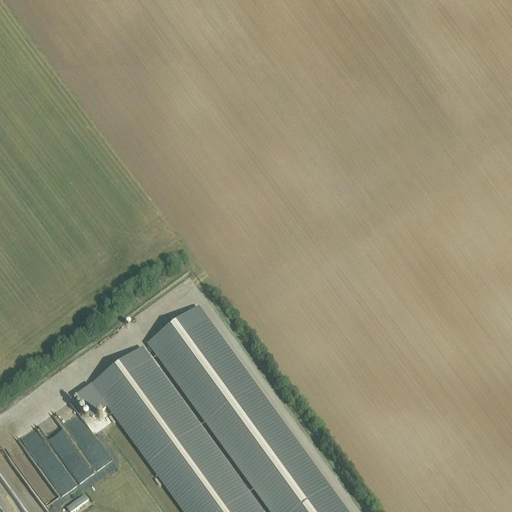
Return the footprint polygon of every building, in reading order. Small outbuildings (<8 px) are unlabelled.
[(200,308),(148,346),(268,511),(261,511),(143,349),(91,387),(181,511),(296,511),(330,488),(200,308)] [(96,472),(111,462),(71,402),(55,413),(88,462),(72,472),(80,484),(96,473),(96,472)] [(76,485),(53,452),(36,464),(19,439),(4,449),(25,478),(40,467),(61,496),(76,485)] [(347,511),(330,488),(296,511),(347,511)] [(67,509),(68,511),(76,511),(90,502),(85,495),(67,509)]
